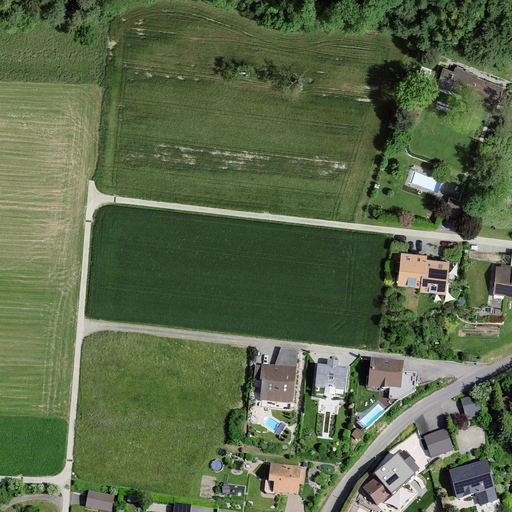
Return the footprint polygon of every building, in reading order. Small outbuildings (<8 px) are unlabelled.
[(490,86),(441,66),(429,96),(478,116),(490,86)] [(408,244),(391,242),(390,252),(407,253),(408,244)] [(462,249),(445,247),(444,257),(461,259),(462,249)] [(427,256),(401,253),(398,286),(421,288),(422,277),(425,277),(427,260),(427,256)] [(501,267),(496,266),(493,296),(511,297),(511,253),(511,265),(501,264),(501,267)] [(449,262),(427,260),(425,277),(422,277),(421,288),(420,292),(446,295),(449,262)] [(293,403),(298,349),(281,347),(275,365),(262,364),(262,365),(255,365),(254,379),(262,380),(260,399),(262,399),(261,407),(290,410),(291,402),(293,403)] [(404,360),(371,357),(368,386),(390,388),(389,398),(399,399),(415,389),(417,372),(403,371),(404,360)] [(327,365),(318,364),(315,393),(324,394),(329,399),(335,395),(345,396),(347,367),(339,366),(339,360),(328,359),(327,365)] [(479,394),(461,399),(466,420),(484,416),(479,394)] [(511,401),(510,396),(500,398),(504,414),(511,411),(511,401)] [(357,428),(351,434),(358,440),(364,433),(357,428)] [(446,428),(424,436),(431,458),(454,450),(446,428)] [(377,478),(363,489),(378,507),(392,495),(416,475),(415,474),(420,470),(404,452),(399,456),(398,455),(374,475),(377,478)] [(488,460),(449,471),(457,500),(477,494),(481,506),(498,502),(495,489),(496,489),(488,460)] [(297,472),(265,466),(260,494),(292,499),(297,472)] [(111,511),(115,496),(89,491),(86,508),(110,511),(111,511)] [(174,502),(173,511),(190,511),(191,504),(174,502)]
